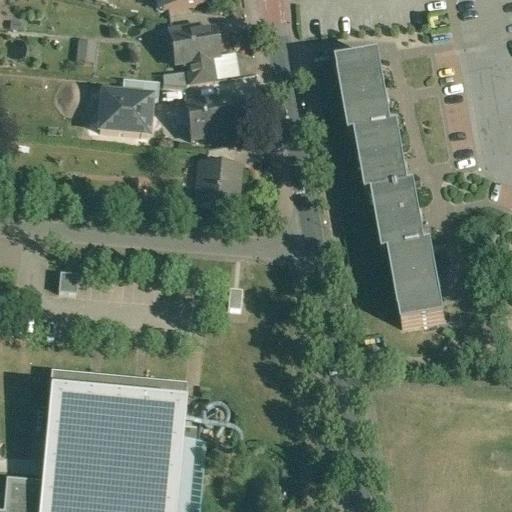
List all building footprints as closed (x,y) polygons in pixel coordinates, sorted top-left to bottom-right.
[(203,0),(161,0),(164,18),(206,9),(203,0)] [(199,29),(178,32),(178,33),(172,34),(173,41),(179,40),(184,67),(212,62),(219,61),(214,32),(200,34),(199,29)] [(78,64),(96,64),(96,43),(79,43),(78,64)] [(212,62),(187,66),(188,75),(190,87),(215,83),(212,62)] [(417,196),(410,198),(399,138),(394,139),(380,65),(339,72),(353,146),(360,145),(371,205),(376,204),(387,264),(392,263),(405,332),(445,325),(432,255),(428,256),(417,196)] [(188,75),(163,78),(163,89),(187,91),(188,89),(190,87),(188,75)] [(123,83),(121,100),(150,102),(150,103),(157,104),(159,86),(123,83)] [(121,100),(103,98),(99,135),(147,139),(148,126),(149,126),(150,115),(149,115),(150,103),(150,102),(121,100)] [(226,102),(184,109),(184,110),(171,112),(174,132),(188,130),(190,144),(232,136),(226,102)] [(237,150),(210,156),(209,166),(235,169),(237,150)] [(209,166),(201,165),(201,167),(203,167),(200,190),(197,190),(195,208),(235,213),(240,170),(235,169),(209,166)] [(78,279),(61,277),(59,296),(76,297),(78,279)] [(186,388),(51,376),(41,487),(6,484),(3,511),(175,511),(182,442),(183,425),(186,388)] [(199,444),(182,442),(175,511),(199,511),(205,444),(199,444)]
